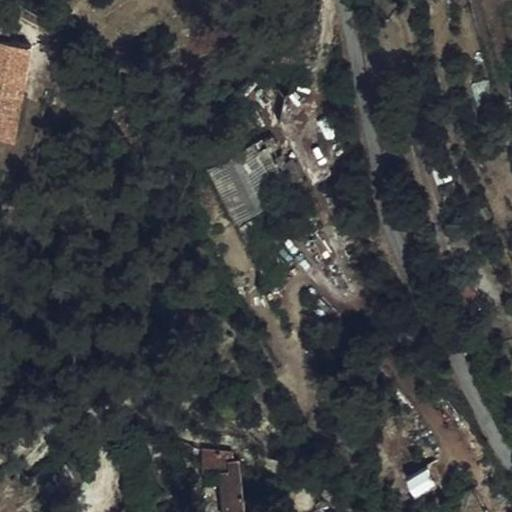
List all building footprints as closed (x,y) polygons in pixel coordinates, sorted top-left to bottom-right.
[(0,132),(32,54),(0,41),(0,132)] [(297,95),(284,102),(283,106),(294,109),(332,177),(335,176),(297,95)] [(294,109),(283,106),(275,126),(305,190),(332,177),(294,109)] [(220,228),(275,199),(250,145),(196,171),(196,173),(220,228)] [(470,298),(453,306),(463,330),(481,323),(470,298)] [(190,511),(217,511),(217,483),(214,461),(208,458),(208,446),(204,447),(192,447),(179,446),(179,473),(189,475),(190,511)] [(1,500),(6,511),(24,511),(15,491),(1,499),(1,500)] [(464,511),(460,498),(438,505),(440,511),(464,511)]
